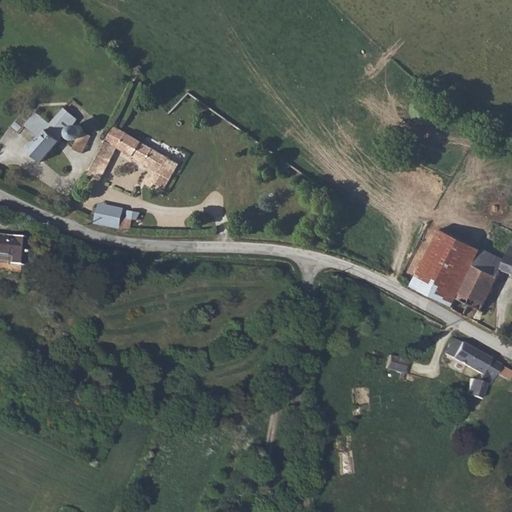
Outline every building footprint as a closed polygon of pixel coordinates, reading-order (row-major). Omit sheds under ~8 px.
[(48,126),(31,146),(28,151),(41,162),(66,133),(69,139),(76,141),(72,150),(81,154),(90,136),(83,133),(80,128),(72,124),(76,119),(63,108),(48,126)] [(168,160),(115,128),(104,141),(99,153),(89,171),(88,175),(99,181),(115,148),(151,170),(146,181),(144,185),(151,189),(153,184),(164,190),(178,167),(168,160)] [(96,211),(122,216),(123,212),(97,207),(96,211)] [(122,216),(96,211),(96,212),(95,217),(93,227),(119,231),(118,235),(128,237),(130,222),(136,224),(138,215),(126,211),(124,219),(122,218),(122,216)] [(451,306),(480,249),(439,230),(410,288),(451,306)] [(0,274),(19,276),(21,240),(0,237),(0,274)] [(511,246),(509,245),(503,261),(480,249),(451,306),(450,309),(451,309),(476,324),(483,313),(480,310),(501,270),(511,274),(511,246)] [(479,374),(487,359),(451,339),(443,353),(479,374)] [(406,362),(390,356),(384,368),(400,374),(406,362)] [(499,366),(487,359),(479,374),(474,382),(468,380),(465,395),(480,399),(483,385),(487,386),(489,380),(491,381),(495,374),(499,366)] [(511,373),(499,366),(495,374),(507,381),(511,373)]
